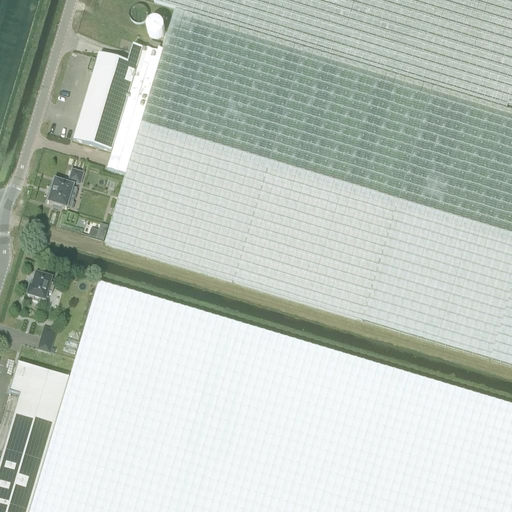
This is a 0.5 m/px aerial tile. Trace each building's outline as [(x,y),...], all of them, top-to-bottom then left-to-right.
[(511,0),(155,0),(154,3),(507,109),(507,106),(511,107),(511,0)] [(162,56),(126,177),(105,245),(511,367),(511,113),(383,75),(175,12),(162,56)] [(72,142),(111,154),(142,50),(132,47),(127,65),(98,56),(77,126),(78,129),(75,131),(72,142)] [(108,171),(126,177),(162,56),(160,56),(142,50),(111,154),(113,155),(108,171)] [(54,181),(52,181),(52,182),(46,203),(45,204),(47,205),(47,204),(52,206),(51,209),(51,210),(51,209),(57,211),(58,211),(58,208),(63,209),(63,210),(65,210),(65,208),(68,208),(68,209),(69,209),(74,190),(71,189),(71,188),(72,187),(72,184),(78,186),(82,174),(70,171),(67,182),(66,185),(54,181)] [(32,302),(39,304),(40,301),(44,302),(47,293),(52,295),(54,286),(49,284),(51,280),(35,275),(31,289),(29,288),(26,297),(33,299),(32,302)] [(68,381),(29,511),(511,511),(511,408),(97,284),(68,381)] [(44,329),(37,350),(49,354),(56,332),(44,329)] [(0,511),(29,511),(68,381),(16,365),(7,394),(18,398),(0,459),(0,511)]
